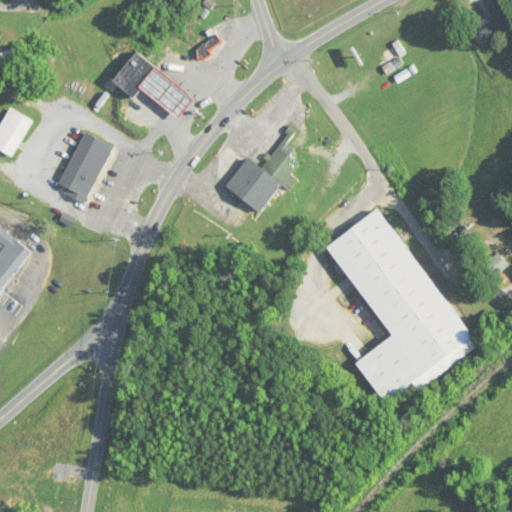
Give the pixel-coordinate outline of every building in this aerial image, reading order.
[(502,30),(494,15),(470,28),(478,43),(502,30)] [(384,67),(387,74),(404,65),(399,57),(405,54),(399,43),(384,51),(391,64),(384,67)] [(142,89),(178,119),(194,100),(137,52),(113,81),(134,99),(142,89)] [(87,204),(114,146),(84,133),(58,191),(87,204)] [(264,169),(248,158),(226,189),(261,213),(280,185),(290,192),(298,180),(291,175),(302,159),(282,144),(264,169)] [(419,390),(479,348),(381,209),(328,246),(392,338),(356,364),(385,405),(415,384),(419,390)] [(0,253),(0,292),(32,251),(0,227),(0,247),(3,250),(0,253)] [(493,278),(509,267),(499,254),(484,265),(493,278)]
